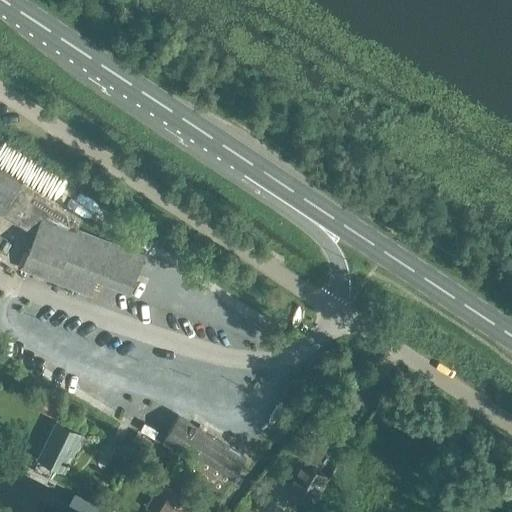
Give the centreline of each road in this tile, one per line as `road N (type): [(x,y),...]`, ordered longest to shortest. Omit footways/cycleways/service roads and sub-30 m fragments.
road 1 (unclassified): [(0,90),(334,309)]
road 2 (primary): [(302,198),(2,0)]
road 3 (primary): [(511,336),(302,198)]
road 4 (unclassified): [(511,426),(334,309)]
road 5 (primary): [(302,198),(340,270),(334,309)]
